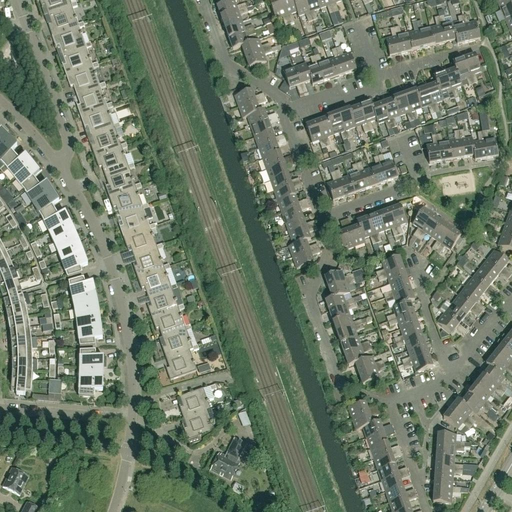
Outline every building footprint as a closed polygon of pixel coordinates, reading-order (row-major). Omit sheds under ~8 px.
[(71,5),(69,0),(38,0),(42,9),(43,9),(42,7),(45,6),(48,15),(72,7),(72,9),(77,7),(76,3),(71,5)] [(289,25),(280,0),(279,0),(269,4),(275,21),(282,18),(285,27),(289,25)] [(297,13),(293,0),(280,0),(289,25),(294,24),(291,15),(297,13)] [(304,0),(293,0),(297,13),(298,18),(305,15),(308,24),(313,22),(304,0)] [(320,10),(316,0),(304,0),(313,22),(317,20),(314,12),(320,10)] [(334,14),(328,0),(316,0),(320,10),(327,7),(330,16),(334,14)] [(342,2),(341,0),(328,0),(334,14),(338,13),(335,4),(342,2)] [(501,11),(511,6),(511,0),(497,0),(496,1),(501,11)] [(246,9),(245,5),(236,8),(234,2),(226,5),(226,4),(217,7),(221,19),(246,9)] [(437,11),(444,10),(443,2),(435,3),(437,11)] [(368,5),(364,6),(368,15),(372,13),(370,8),(369,4),(368,5)] [(511,19),(511,6),(501,11),(505,22),(511,19)] [(78,25),(72,9),(72,7),(48,15),(52,25),(49,26),(48,24),(52,37),(79,27),(79,29),(85,28),(83,23),(78,25)] [(242,23),(240,17),(248,14),(246,9),(221,19),(225,29),(242,23)] [(382,14),(384,20),(392,18),(390,12),(382,14)] [(480,41),(476,23),(469,25),(467,16),(462,17),(469,43),(480,41)] [(456,42),(453,29),(454,28),(452,24),(445,26),(443,17),(439,18),(445,44),(456,42)] [(469,43),(462,17),(458,18),(460,27),(454,28),(453,29),(456,42),(457,46),(469,43)] [(445,44),(439,18),(434,19),(436,28),(430,29),(434,47),(445,44)] [(434,47),(430,29),(423,31),(421,22),(417,23),(423,50),(434,47)] [(253,26),(244,29),(242,23),(225,29),(229,40),(254,31),(253,26)] [(423,50),(417,23),(412,25),(414,33),(408,35),(412,53),(423,50)] [(85,45),(79,29),(79,27),(52,37),(56,49),(57,49),(56,47),(59,46),(62,56),(86,47),(87,50),(92,48),(90,44),(85,45)] [(412,53),(408,35),(401,37),(399,28),(395,29),(401,55),(412,53)] [(401,55),(395,29),(390,30),(392,39),(385,41),(390,58),(401,55)] [(249,44),(247,38),(256,35),(254,31),(229,40),(233,51),(242,48),(250,45),(249,44)] [(271,49),(269,45),(261,48),(258,41),(249,44),(250,45),(242,48),(245,58),(271,49)] [(305,48),(303,41),(297,43),(299,50),(305,48)] [(92,66),(87,50),(86,47),(62,56),(66,66),(63,66),(62,65),(66,77),(93,68),(94,70),(99,68),(97,64),(92,66)] [(356,71),(350,54),(343,57),(340,48),(336,50),(345,75),(356,71)] [(266,63),(264,56),(273,53),(271,49),(245,58),(249,69),(266,63)] [(345,75),(336,50),(331,51),(334,60),(328,62),(334,79),(345,75)] [(334,79),(328,62),(322,64),(319,56),(314,57),(323,83),(334,79)] [(481,73),(475,56),(464,60),(473,85),(477,84),(474,75),(481,73)] [(323,83),(314,57),(310,59),(313,68),(307,70),(311,82),(311,83),(312,87),(323,83)] [(473,85),(464,60),(453,64),(455,71),(456,70),(459,81),(460,81),(466,78),(469,87),(473,85)] [(311,82),(307,70),(306,65),(294,69),(304,96),(308,94),(305,85),(311,83),(311,82)] [(99,86),(94,70),(93,68),(66,77),(71,89),(70,87),(73,86),(77,96),(100,88),(101,90),(106,88),(104,84),(99,86)] [(304,96),(294,69),(283,73),(286,81),(289,90),(296,88),(299,97),(304,96)] [(462,87),(460,81),(459,81),(456,70),(455,71),(445,74),(454,100),(458,98),(455,90),(462,87)] [(454,100),(445,74),(434,78),(436,85),(437,85),(440,95),(441,95),(447,93),(450,101),(454,100)] [(284,82),(279,91),(282,93),(283,94),(286,95),(289,90),(286,81),(284,82)] [(443,102),(441,95),(440,95),(437,85),(436,85),(426,89),(435,114),(439,113),(436,104),(443,102)] [(246,87),(240,89),(242,95),(252,92),(250,86),(246,87)] [(106,106),(101,90),(100,88),(77,96),(80,106),(77,107),(77,105),(76,105),(80,117),(107,108),(108,110),(113,108),(112,104),(106,106)] [(435,114),(426,89),(415,93),(421,110),(428,108),(431,116),(435,114)] [(485,97),(482,89),(475,91),(478,99),(485,97)] [(265,99),(263,95),(254,98),(252,92),(242,95),(235,98),(239,109),(265,99)] [(421,110),(415,93),(404,96),(414,122),(418,121),(415,112),(421,110)] [(414,122),(404,96),(394,100),(400,118),(406,115),(409,123),(409,124),(414,122)] [(259,113),(257,107),(267,104),(265,99),(239,109),(243,120),(247,118),(259,113)] [(474,99),(468,101),(470,109),(477,107),(476,106),(474,99)] [(400,118),(394,100),(383,104),(392,130),(396,128),(393,120),(400,118)] [(377,121),(372,108),(373,108),(371,103),(360,107),(369,133),(373,131),(370,123),(376,121),(377,121)] [(383,104),(373,108),(372,108),(377,121),(376,121),(378,125),(384,123),(387,131),(392,130),(383,104)] [(369,133),(360,107),(349,111),(355,128),(361,126),(364,135),(369,133)] [(114,126),(108,110),(107,108),(80,117),(85,130),(85,128),(87,127),(91,136),(114,128),(115,130),(120,128),(119,124),(114,126)] [(277,119),(276,115),(266,118),(264,111),(259,113),(247,118),(251,129),(277,119)] [(355,128),(349,111),(338,115),(347,141),(352,139),(349,131),(355,128)] [(347,141),(338,115),(327,119),(334,136),(340,134),(343,142),(347,141)] [(272,133),(269,127),(279,123),(277,119),(251,129),(255,139),(272,133)] [(334,136),(327,119),(317,123),(326,149),(330,147),(327,138),(334,136)] [(409,123),(404,125),(407,132),(416,129),(414,122),(409,124),(409,123)] [(326,149),(317,123),(306,127),(312,144),(318,142),(321,150),(326,149)] [(121,146),(115,130),(114,128),(91,136),(94,146),(92,147),(91,145),(90,145),(95,158),(121,148),(122,150),(127,149),(126,144),(121,146)] [(0,147),(9,139),(1,131),(0,131),(0,147)] [(463,159),(458,132),(454,133),(455,142),(449,143),(452,161),(463,159)] [(474,157),(472,144),(473,144),(472,139),(465,140),(463,132),(458,132),(463,159),(474,157)] [(498,158),(495,140),(488,141),(486,132),(482,133),(486,160),(498,158)] [(245,133),(237,136),(239,144),(248,140),(245,133)] [(285,141),(283,136),(274,140),(272,133),(255,139),(258,150),(285,141)] [(486,160),(482,133),(477,134),(479,143),(473,144),(472,144),(474,157),(475,162),(486,160)] [(452,161),(449,143),(442,144),(441,135),(436,136),(441,163),(452,161)] [(441,163),(436,136),(435,136),(431,137),(433,146),(426,147),(429,165),(441,163)] [(15,156),(12,152),(17,147),(9,139),(0,147),(0,170),(4,167),(15,156)] [(279,155),(277,148),(287,145),(285,141),(258,150),(262,161),(279,155)] [(386,142),(380,144),(382,150),(389,148),(386,142)] [(128,166),(122,150),(121,148),(95,158),(99,170),(100,170),(99,168),(102,167),(105,177),(129,169),(129,171),(134,169),(133,165),(128,166)] [(14,180),(21,174),(35,163),(28,154),(19,161),(15,156),(4,167),(0,170),(3,174),(7,171),(14,180)] [(293,162),(291,158),(282,161),(279,155),(262,161),(266,172),(293,162)] [(398,179),(392,162),(385,164),(382,156),(378,158),(387,183),(398,179)] [(387,183),(378,158),(373,159),(376,168),(370,170),(376,187),(387,183)] [(264,184),(270,182),(287,176),(285,170),(294,166),(293,162),(266,172),(260,174),(264,184)] [(42,172),(35,163),(21,174),(14,180),(24,192),(37,183),(33,178),(42,172)] [(376,187),(370,170),(364,172),(361,164),(356,165),(365,191),(376,187)] [(365,191),(356,165),(352,167),(355,175),(349,178),(355,195),(365,191)] [(135,187),(129,171),(129,169),(105,177),(109,187),(106,188),(105,186),(109,198),(136,189),(136,191),(142,189),(140,185),(135,187)] [(355,195),(349,178),(342,180),(339,171),(335,173),(344,199),(355,195)] [(344,199),(335,173),(330,175),(333,183),(327,186),(333,203),(344,199)] [(300,184),(299,179),(289,183),(287,176),(270,182),(274,193),(300,184)] [(33,206),(53,193),(47,184),(40,188),(37,183),(24,192),(33,206)] [(295,198),(293,191),(302,188),(300,184),(274,193),(278,204),(295,198)] [(119,217),(143,209),(144,211),(149,209),(147,205),(142,207),(136,191),(136,189),(109,198),(113,210),(114,210),(113,208),(116,207),(119,217)] [(42,219),(55,212),(52,207),(61,201),(55,191),(53,193),(33,206),(42,219)] [(9,195),(3,200),(6,206),(13,201),(9,195)] [(308,205),(307,201),(297,204),(295,198),(278,204),(282,215),(308,205)] [(303,219),(300,213),(310,210),(308,205),(282,215),(286,225),(303,219)] [(20,214),(25,211),(22,206),(15,211),(17,216),(20,214)] [(406,224),(400,207),(389,211),(398,237),(403,235),(400,227),(406,224)] [(149,227),(147,221),(153,219),(149,209),(144,211),(143,209),(119,217),(123,227),(120,228),(119,226),(123,238),(150,229),(151,231),(156,229),(154,225),(149,227)] [(417,240),(433,217),(423,210),(412,225),(418,229),(413,237),(417,240)] [(398,237),(389,211),(378,215),(385,232),(391,230),(394,238),(398,237)] [(58,217),(55,212),(42,219),(49,234),(70,223),(73,222),(68,212),(58,217)] [(23,220),(20,214),(17,216),(15,217),(18,223),(23,220)] [(385,232),(378,215),(368,219),(377,244),(381,243),(378,234),(385,232)] [(431,239),(442,224),(433,217),(417,240),(421,242),(426,235),(431,239)] [(316,227),(314,222),(305,226),(303,219),(286,225),(289,236),(316,227)] [(377,244),(368,219),(357,223),(358,228),(359,227),(363,240),(364,240),(369,238),(372,246),(377,244)] [(359,227),(358,228),(352,230),(349,220),(345,222),(354,248),(365,244),(364,240),(363,240),(359,227)] [(354,248),(345,222),(340,223),(344,233),(337,235),(343,253),(354,248)] [(75,234),(70,223),(49,234),(53,244),(75,234)] [(436,253),(451,230),(442,224),(431,239),(437,243),(432,250),(436,253)] [(511,227),(505,226),(502,236),(511,239),(511,227)] [(311,241),(308,234),(317,231),(316,227),(289,236),(293,246),(293,247),(306,242),(306,243),(311,241)] [(156,247),(151,231),(150,229),(123,238),(128,251),(128,249),(130,248),(134,258),(157,249),(158,251),(163,250),(161,245),(156,247)] [(460,238),(461,237),(451,230),(436,253),(439,255),(445,248),(450,252),(456,245),(460,238)] [(80,245),(75,234),(53,244),(58,254),(80,245)] [(511,239),(502,236),(498,247),(511,252),(511,239)] [(410,242),(409,247),(411,249),(415,242),(417,240),(413,237),(410,242)] [(319,250),(317,245),(308,249),(306,243),(306,242),(293,247),(293,246),(289,248),(293,259),(319,250)] [(30,246),(34,253),(39,250),(35,244),(30,246)] [(84,255),(80,245),(58,254),(61,264),(84,255)] [(163,267),(158,251),(157,249),(134,258),(137,267),(134,268),(134,266),(133,267),(138,279),(164,269),(165,271),(170,270),(169,266),(163,267)] [(314,264),(311,257),(321,254),(319,250),(293,259),(297,270),(314,264)] [(0,266),(10,262),(5,252),(0,255),(0,266)] [(504,269),(508,264),(494,252),(487,262),(509,279),(511,275),(504,269)] [(80,269),(88,266),(84,255),(61,264),(67,279),(82,275),(80,269)] [(403,269),(399,258),(382,264),(384,271),(376,274),(377,278),(403,269)] [(460,261),(457,265),(462,269),(465,265),(460,261)] [(0,277),(14,272),(10,262),(0,266),(0,277)] [(509,279),(487,262),(480,271),(494,282),(498,277),(506,283),(509,279)] [(171,287),(165,271),(164,269),(138,279),(142,291),(142,289),(144,288),(148,298),(171,290),(172,292),(177,290),(176,286),(171,287)] [(407,280),(403,269),(377,278),(379,283),(387,280),(390,286),(407,280)] [(490,287),(494,282),(480,271),(473,279),(495,297),(498,293),(490,287)] [(0,288),(18,282),(14,272),(0,277),(0,288)] [(354,280),(353,276),(344,279),(342,272),(325,278),(329,289),(354,280)] [(95,294),(93,283),(85,285),(83,279),(69,283),(72,300),(95,294)] [(495,297),(473,279),(466,288),(480,300),(484,294),(492,301),(495,297)] [(350,295),(347,288),(356,285),(354,280),(329,289),(332,299),(332,300),(343,296),(343,297),(350,295)] [(410,291),(407,280),(390,286),(392,293),(383,296),(385,300),(410,291)] [(22,293),(18,282),(0,288),(0,291),(2,299),(22,293)] [(476,305),(480,300),(466,288),(458,297),(480,315),(483,311),(476,305)] [(152,319),(178,310),(179,312),(184,310),(181,300),(176,302),(172,292),(171,290),(148,298),(151,308),(149,309),(148,307),(147,307),(152,319)] [(414,302),(410,291),(385,300),(386,304),(395,301),(397,307),(397,308),(410,303),(410,304),(414,302)] [(98,306),(95,294),(72,300),(74,310),(98,306)] [(435,294),(432,299),(437,302),(440,298),(435,294)] [(30,306),(27,295),(3,302),(6,312),(25,307),(30,306)] [(355,304),(353,300),(345,303),(343,297),(343,296),(332,300),(332,299),(325,302),(329,313),(355,304)] [(193,297),(187,299),(189,306),(195,304),(193,297)] [(480,315),(458,297),(451,306),(466,318),(470,312),(478,318),(480,315)] [(414,314),(410,304),(410,303),(397,308),(397,307),(392,309),(395,316),(386,319),(388,323),(414,314)] [(350,318),(348,312),(356,309),(355,304),(329,313),(333,324),(350,318)] [(100,317),(98,306),(74,310),(76,321),(100,317)] [(461,323),(466,318),(451,306),(444,315),(466,333),(469,329),(461,323)] [(28,318),(25,307),(6,312),(8,322),(28,318)] [(185,328),(179,312),(178,310),(152,319),(156,332),(157,331),(156,329),(159,328),(162,338),(186,330),(186,332),(191,330),(190,326),(185,328)] [(417,325),(414,314),(388,323),(389,328),(398,325),(400,331),(417,325)] [(466,333),(444,315),(437,324),(451,336),(456,330),(463,336),(466,333)] [(101,329),(100,317),(76,321),(78,332),(101,329)] [(30,329),(28,318),(8,322),(10,332),(30,329)] [(362,326),(361,321),(352,324),(350,318),(333,324),(337,335),(362,326)] [(421,336),(417,325),(400,331),(402,337),(394,340),(396,345),(421,336)] [(358,339),(356,333),(364,330),(362,326),(337,335),(341,346),(358,339)] [(31,336),(30,329),(10,332),(11,342),(31,340),(31,336)] [(102,340),(102,336),(101,329),(78,332),(80,348),(95,347),(95,341),(102,340)] [(192,348),(188,336),(186,332),(186,330),(162,338),(166,348),(163,349),(162,347),(166,360),(190,351),(193,350),(193,352),(199,350),(197,346),(192,348)] [(442,332),(440,334),(442,340),(449,337),(442,332)] [(425,346),(421,336),(396,345),(397,349),(406,346),(408,353),(425,346)] [(511,341),(508,338),(501,347),(511,356),(511,341)] [(37,350),(36,339),(31,340),(11,342),(12,352),(32,350),(37,350)] [(370,347),(369,343),(360,346),(358,339),(341,346),(344,356),(370,347)] [(429,357),(425,346),(408,353),(410,359),(402,362),(403,366),(429,357)] [(365,361),(363,355),(372,352),(370,347),(344,356),(348,368),(355,365),(365,361)] [(511,362),(511,356),(501,347),(493,356),(511,371),(511,365),(511,364),(511,362)] [(32,361),(32,350),(12,352),(12,362),(32,361)] [(103,369),(107,369),(107,358),(96,358),(95,350),(80,350),(80,352),(80,369),(103,369)] [(197,371),(190,351),(166,360),(169,369),(167,370),(166,368),(170,381),(197,372),(197,371)] [(511,376),(511,371),(493,356),(486,366),(490,369),(490,368),(500,377),(501,376),(505,371),(511,377),(511,376)] [(433,368),(429,357),(403,366),(405,371),(413,368),(416,374),(433,368)] [(384,366),(383,362),(374,365),(372,358),(365,361),(355,365),(359,376),(384,366)] [(32,372),(32,361),(12,362),(12,372),(32,372)] [(200,375),(211,371),(208,364),(197,368),(200,375)] [(380,381),(378,374),(386,371),(384,366),(359,376),(363,387),(380,381)] [(500,385),(505,379),(501,376),(500,377),(490,368),(490,369),(483,377),(504,394),(507,390),(500,385)] [(103,381),(103,369),(80,369),(79,380),(103,381)] [(32,383),(32,372),(12,372),(12,382),(32,383)] [(504,394),(483,377),(476,386),(490,397),(494,392),(501,398),(504,394)] [(102,392),(103,381),(79,380),(78,398),(94,399),(95,392),(102,392)] [(55,396),(56,382),(50,381),(49,384),(45,384),(45,390),(49,390),(49,395),(55,396)] [(31,394),(32,383),(12,382),(11,392),(17,393),(16,397),(25,397),(25,393),(31,394)] [(490,397),(476,386),(469,395),(490,412),(493,408),(486,403),(490,397)] [(210,411),(208,403),(209,403),(208,402),(214,400),(211,392),(210,388),(203,390),(180,398),(183,408),(181,409),(180,407),(179,408),(184,420),(207,412),(210,411)] [(490,412),(469,395),(462,404),(472,412),(472,413),(475,416),(480,410),(487,416),(490,412)] [(472,412),(462,404),(458,401),(451,410),(472,427),(475,423),(468,418),(472,413),(472,412)] [(378,411),(377,407),(368,410),(365,404),(348,410),(352,421),(378,411)] [(462,425),(469,431),(472,427),(451,410),(443,419),(457,430),(462,425)] [(373,425),(371,419),(380,416),(378,411),(352,421),(356,432),(363,430),(363,429),(373,425)] [(207,412),(184,420),(187,430),(184,431),(184,429),(183,429),(188,442),(215,432),(214,431),(214,432),(207,412)] [(491,413),(488,418),(494,423),(498,418),(491,413)] [(250,426),(245,414),(240,416),(245,428),(250,426)] [(393,430),(391,426),(382,429),(379,422),(373,425),(363,429),(363,430),(366,440),(393,430)] [(387,445),(385,438),(394,435),(393,430),(366,440),(370,451),(387,445)] [(490,434),(486,439),(491,442),(494,438),(490,434)] [(464,444),(455,443),(456,436),(438,435),(437,447),(464,449),(464,444)] [(236,464),(245,446),(234,440),(227,453),(229,454),(227,458),(219,454),(210,471),(231,481),(239,465),(236,464)] [(400,452),(399,448),(389,451),(387,445),(370,451),(374,461),(400,452)] [(464,453),(464,449),(437,447),(436,458),(454,459),(455,453),(464,453)] [(395,466),(393,460),(402,456),(400,452),(374,461),(378,472),(395,466)] [(454,466),(454,459),(436,458),(435,470),(462,471),(463,467),(454,466)] [(408,473),(406,469),(397,472),(395,466),(378,472),(381,483),(408,473)] [(20,497),(29,478),(12,469),(2,488),(20,497)] [(453,482),(453,476),(462,476),(462,471),(435,470),(435,481),(453,482)] [(402,488),(400,481),(410,478),(408,473),(381,483),(385,494),(402,488)] [(452,489),(453,482),(435,481),(434,492),(461,494),(461,490),(452,489)] [(416,495),(414,491),(405,494),(402,488),(385,494),(389,505),(416,495)] [(451,505),(451,498),(460,499),(461,494),(434,492),(433,504),(451,505)] [(402,511),(410,509),(408,503),(417,500),(416,495),(389,505),(391,511),(402,511)]
